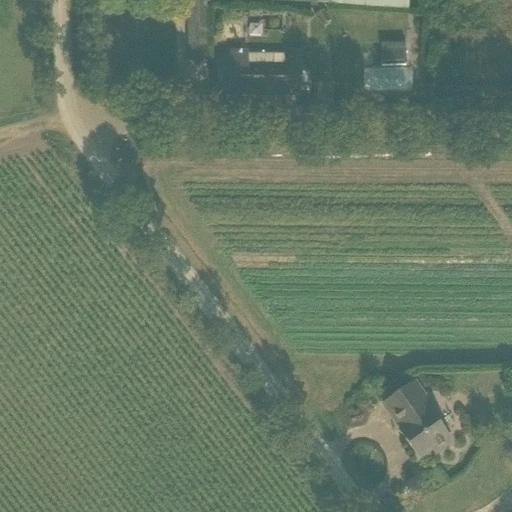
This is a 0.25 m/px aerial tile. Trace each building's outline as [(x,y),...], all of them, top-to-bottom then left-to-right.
[(187,1),(189,63),(208,63),(206,1),(187,1)] [(330,23),(323,12),(315,17),(321,28),(330,23)] [(382,42),(382,67),(406,67),(405,41),(382,42)] [(284,55),(248,55),(248,52),(230,52),(230,94),(301,94),(301,53),(284,53),(284,55)] [(412,68),(363,67),(362,91),(412,91),(412,68)] [(415,384),(383,406),(401,431),(400,432),(419,459),(432,450),(435,454),(450,444),(447,440),(448,439),(428,412),(426,414),(418,402),(424,398),(415,384)]
